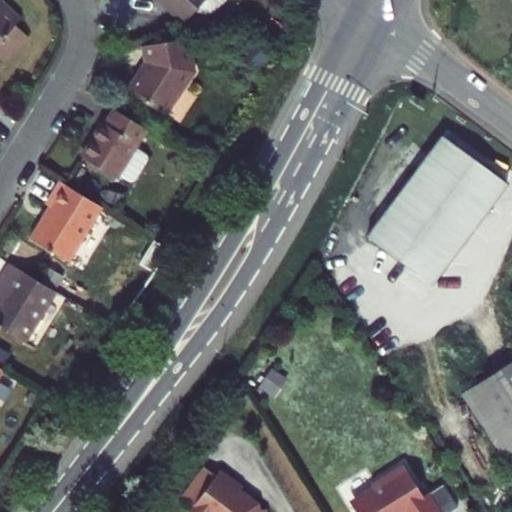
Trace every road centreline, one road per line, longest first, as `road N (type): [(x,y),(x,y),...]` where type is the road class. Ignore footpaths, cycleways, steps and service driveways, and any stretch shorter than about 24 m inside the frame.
road 1 (primary): [(360,1),(239,230),(84,470)]
road 2 (primary): [(84,470),(216,318),(386,21)]
road 3 (residential): [(0,187),(77,63),(84,33),(76,0)]
road 4 (tertiary): [(386,21),(511,120)]
